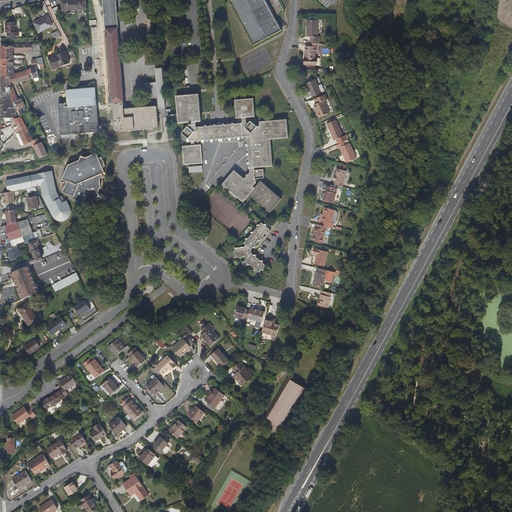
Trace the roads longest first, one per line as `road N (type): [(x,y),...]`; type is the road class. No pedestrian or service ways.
road 1 (residential): [(219,279),(283,297),(290,291),(309,144),(280,71),(293,0)]
road 2 (primary): [(511,99),(333,428)]
road 3 (residential): [(219,279),(222,266),(175,227),(166,163),(156,153),(122,159),(128,251),(137,267)]
road 4 (residential): [(0,400),(23,390),(40,363),(125,300),(137,267)]
